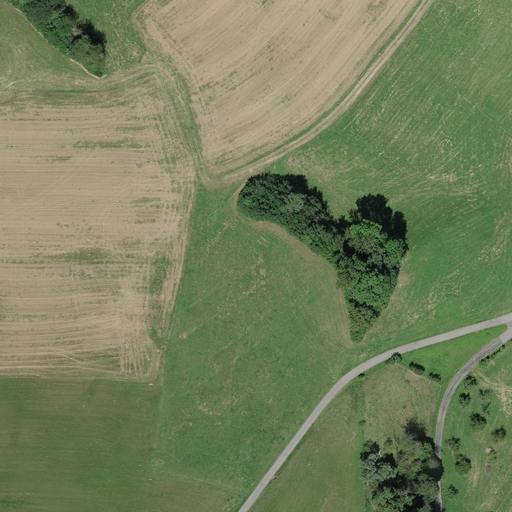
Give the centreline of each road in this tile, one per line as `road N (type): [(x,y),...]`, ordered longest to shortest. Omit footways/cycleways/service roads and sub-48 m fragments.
road 1 (unclassified): [(511,316),(384,357),(348,379),(315,407),(240,511)]
road 2 (track): [(440,511),(434,434),(455,374),(511,328)]
